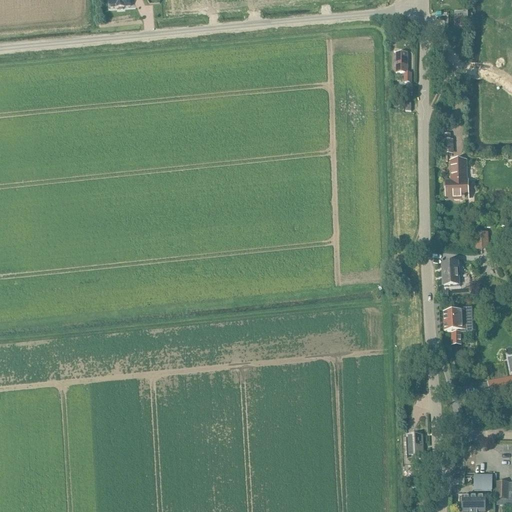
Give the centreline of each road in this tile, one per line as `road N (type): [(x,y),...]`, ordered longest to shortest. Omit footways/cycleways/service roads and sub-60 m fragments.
road 1 (tertiary): [(440,511),(423,206),(422,9)]
road 2 (unclassified): [(0,49),(422,9)]
